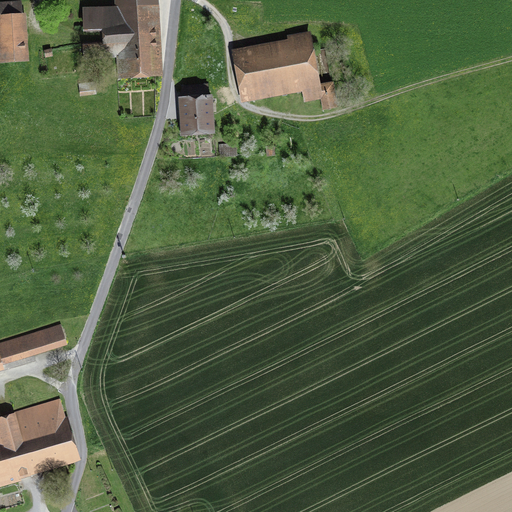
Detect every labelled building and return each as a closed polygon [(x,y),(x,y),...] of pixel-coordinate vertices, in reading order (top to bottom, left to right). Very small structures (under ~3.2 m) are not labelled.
[(118,62),(119,74),(160,72),(159,51),(152,51),(149,0),(120,0),(122,28),(106,28),(105,9),(83,10),(84,30),(105,29),(106,45),(84,46),(84,56),(111,55),(111,44),(123,43),(124,62),(118,62)] [(26,59),(22,3),(1,4),(4,60),(26,59)] [(308,46),(306,35),(289,38),(291,49),(238,59),(244,92),(274,87),(275,95),(304,89),(306,100),(322,97),(324,109),(336,106),(331,83),(317,86),(309,46),(308,46)] [(95,82),(79,84),(80,95),(96,93),(95,82)] [(210,130),(207,85),(183,86),(186,132),(210,130)] [(236,155),(236,144),(220,145),(221,156),(236,155)] [(275,155),(274,146),(267,147),(267,156),(275,155)] [(0,362),(64,343),(59,325),(0,343),(0,362)] [(0,419),(0,424),(5,443),(0,444),(0,485),(20,479),(18,471),(76,454),(67,424),(66,424),(58,401),(11,415),(11,416),(0,419)]
